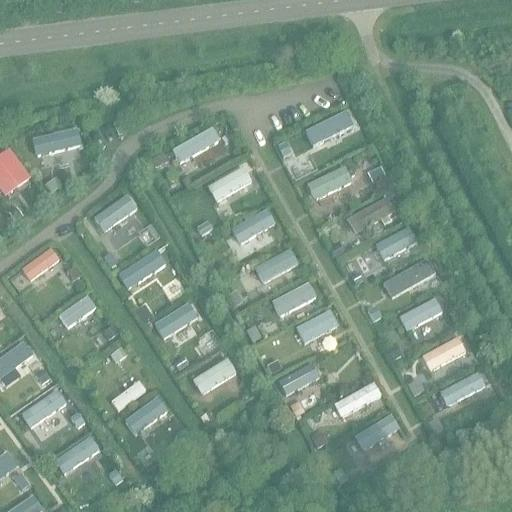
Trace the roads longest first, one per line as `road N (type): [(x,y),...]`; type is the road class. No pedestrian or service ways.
road 1 (unknown): [(257,101),(436,442)]
road 2 (track): [(511,336),(374,60)]
road 3 (tertiary): [(0,42),(302,6)]
